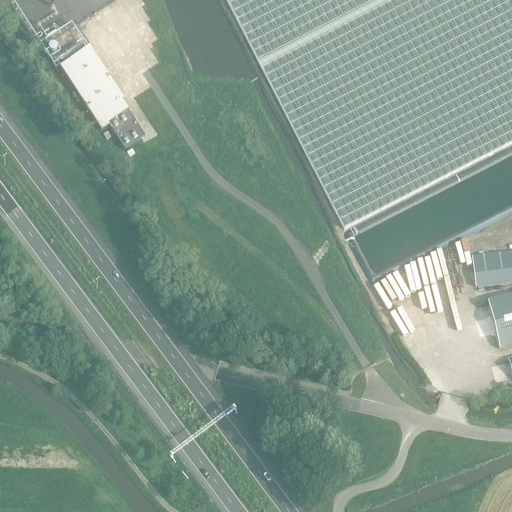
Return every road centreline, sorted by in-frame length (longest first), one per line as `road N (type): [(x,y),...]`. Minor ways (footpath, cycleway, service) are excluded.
road 1 (motorway): [(287,511),(0,125)]
road 2 (motorway): [(0,193),(237,511)]
road 3 (track): [(172,511),(59,386),(0,356)]
road 4 (unclassified): [(221,372),(0,320)]
road 5 (unclassified): [(221,372),(347,404)]
road 6 (unclassified): [(339,511),(344,496),(389,478),(411,419)]
